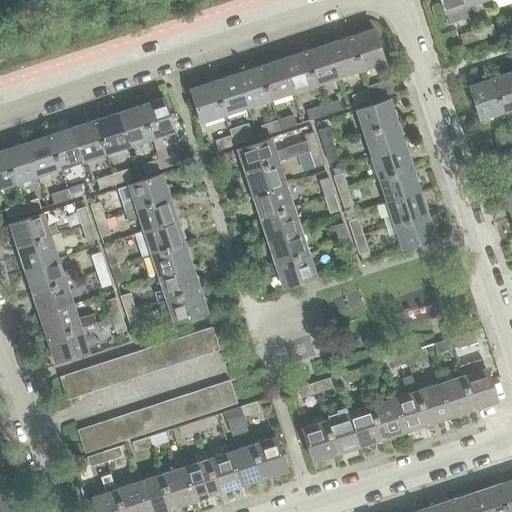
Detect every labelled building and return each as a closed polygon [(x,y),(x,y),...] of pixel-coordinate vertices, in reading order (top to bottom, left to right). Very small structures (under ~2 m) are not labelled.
[(469,15),(466,5),(464,0),(439,0),(443,12),(444,12),(448,22),(469,15)] [(494,33),(491,24),(475,29),(478,39),(494,33)] [(372,28),(348,36),(359,70),(383,62),(372,28)] [(462,44),(478,39),(475,29),(458,35),(462,44)] [(337,77),(359,70),(348,36),(325,43),(337,77)] [(303,51),(314,85),(337,77),(325,43),(303,51)] [(317,93),(314,85),(303,51),(280,58),(291,92),(304,88),(307,96),(317,93)] [(291,92),(280,58),(257,66),(268,100),(291,92)] [(246,107),(268,100),(257,66),(234,73),(246,107)] [(511,70),(490,78),(501,111),(511,107),(511,70)] [(246,107),(234,73),(212,81),(223,114),(246,107)] [(478,119),(501,111),(490,78),(467,86),(478,119)] [(393,92),(388,79),(365,86),(367,90),(370,100),(393,92)] [(200,122),(223,114),(212,81),(189,88),(200,122)] [(370,100),(367,90),(351,96),(354,105),(370,100)] [(173,131),(162,97),(139,104),(150,138),(157,160),(160,169),(176,163),(173,154),(166,157),(159,135),(173,131)] [(355,110),(362,134),(396,123),(388,99),(355,110)] [(337,100),(321,105),(324,115),(341,109),(337,100)] [(127,146),(150,138),(139,104),(116,112),(127,146)] [(308,120),(324,115),(321,105),(305,111),(308,120)] [(116,112),(93,119),(104,153),(127,146),(116,112)] [(295,124),(292,115),(276,120),(279,130),(295,124)] [(104,153),(93,119),(70,127),(81,161),(104,153)] [(263,135),(279,130),(276,120),(259,126),(263,135)] [(362,134),(370,156),(403,145),(396,123),(362,134)] [(228,130),(230,135),(233,145),(252,139),(247,124),(228,130)] [(70,127),(47,134),(58,168),(61,175),(70,172),(68,165),(81,161),(70,127)] [(317,130),(322,146),(332,143),(327,127),(317,130)] [(235,148),(243,172),(277,161),(308,151),(317,148),(312,132),(303,135),(305,141),(273,151),(269,138),(235,148)] [(496,148),(511,142),(511,140),(510,133),(493,138),(496,148)] [(58,168),(47,134),(25,142),(36,176),(58,168)] [(217,150),(233,145),(230,135),(214,140),(217,150)] [(36,176),(25,142),(2,149),(13,183),(36,176)] [(322,146),(327,162),(337,159),(332,143),(322,146)] [(370,156),(377,179),(411,168),(403,145),(370,156)] [(323,164),(317,148),(308,151),(313,167),(323,164)] [(0,187),(13,183),(2,149),(0,149),(0,187)] [(160,169),(157,160),(141,165),(144,174),(160,169)] [(277,161),(243,172),(251,195),(284,184),(277,161)] [(115,184),(131,179),(127,168),(111,174),(115,184)] [(418,191),(411,168),(377,179),(385,202),(418,191)] [(332,176),(337,192),(347,189),(342,173),(332,176)] [(115,184),(111,174),(95,179),(99,189),(115,184)] [(168,197),(160,174),(127,185),(131,199),(120,202),(123,212),(168,197)] [(323,197),(332,194),(327,178),(318,181),(323,197)] [(69,199),(85,193),(82,183),(66,189),(69,199)] [(292,207),(284,184),(251,195),(258,218),(292,207)] [(50,194),(53,204),(69,199),(66,189),(50,194)] [(337,192),(342,208),(352,205),(347,189),(337,192)] [(426,214),(418,191),(385,202),(392,225),(426,214)] [(511,191),(503,195),(511,218),(511,217),(511,191)] [(328,213),(338,210),(332,194),(323,197),(328,213)] [(138,218),(142,231),(176,220),(168,197),(123,212),(126,222),(138,218)] [(23,214),(39,208),(36,198),(20,204),(23,214)] [(89,205),(94,221),(104,218),(99,202),(89,205)] [(23,214),(20,204),(4,209),(7,219),(23,214)] [(75,210),(81,226),(89,223),(84,207),(75,210)] [(292,207),(258,218),(265,241),(299,230),(292,207)] [(8,224),(16,247),(48,236),(41,213),(8,224)] [(434,237),(426,214),(392,225),(400,248),(434,237)] [(104,218),(94,221),(100,237),(109,234),(104,218)] [(362,235),(357,218),(347,222),(352,238),(362,235)] [(176,220),(142,231),(133,234),(140,256),(149,253),(149,254),(183,243),(176,220)] [(89,223),(81,226),(86,242),(95,239),(89,223)] [(338,242),(347,239),(342,223),(333,226),(338,242)] [(299,230),(265,241),(273,263),(306,252),(299,230)] [(352,238),(357,254),(367,251),(362,235),(352,238)] [(56,259),(48,236),(16,247),(23,270),(56,259)] [(352,255),(347,239),(338,242),(343,258),(352,255)] [(149,254),(157,276),(190,265),(183,243),(149,254)] [(104,251),(109,267),(119,264),(113,247),(104,251)] [(94,272),(105,268),(99,252),(89,256),(94,272)] [(314,276),(306,252),(273,263),(280,287),(314,276)] [(23,270),(30,292),(63,282),(63,281),(71,279),(68,270),(60,272),(56,259),(23,270)] [(119,264),(109,267),(115,283),(125,280),(119,264)] [(153,293),(156,302),(198,288),(190,265),(157,276),(161,290),(153,293)] [(100,288),(110,285),(105,268),(94,272),(100,288)] [(71,304),(63,282),(30,292),(38,315),(71,304)] [(172,322),(206,312),(198,288),(156,302),(159,311),(167,308),(172,322)] [(135,309),(129,293),(119,296),(124,313),(135,309)] [(110,318),(120,314),(114,298),(104,301),(110,318)] [(38,315),(45,338),(78,327),(94,322),(91,313),(75,318),(71,304),(38,315)] [(124,313),(130,329),(140,326),(135,309),(124,313)] [(125,331),(120,314),(110,318),(115,334),(125,331)] [(207,353),(218,349),(210,326),(199,330),(207,353)] [(86,351),(78,327),(45,338),(53,361),(86,351)] [(207,353),(199,330),(189,334),(196,357),(207,353)] [(472,331),(450,338),(454,350),(476,343),(472,331)] [(178,337),(185,360),(196,357),(189,334),(178,337)] [(167,341),(174,364),(185,360),(178,337),(167,341)] [(458,365),(454,350),(450,338),(433,344),(436,354),(445,351),(451,367),(458,365)] [(156,344),(164,367),(174,364),(167,341),(156,344)] [(145,348),(153,371),(164,367),(156,344),(145,348)] [(134,351),(142,375),(153,371),(145,348),(134,351)] [(419,348),(403,353),(406,363),(422,357),(419,348)] [(123,355),(131,378),(142,375),(134,351),(123,355)] [(390,368),(406,363),(403,353),(387,358),(390,368)] [(113,359),(120,382),(131,378),(123,355),(113,359)] [(102,362),(109,385),(120,382),(113,359),(102,362)] [(91,366),(98,389),(109,385),(102,362),(91,366)] [(375,362),(358,368),(362,377),(378,372),(375,362)] [(484,368),(471,373),(468,363),(457,367),(460,376),(471,409),(495,401),(484,368)] [(80,369),(88,392),(98,389),(91,366),(80,369)] [(345,383),(362,377),(358,368),(342,373),(345,383)] [(69,373),(77,396),(88,392),(80,369),(69,373)] [(69,373),(58,377),(66,400),(77,396),(69,373)] [(405,394),(392,398),(403,432),(426,424),(415,391),(410,375),(400,378),(405,394)] [(460,376),(438,383),(449,416),(471,409),(460,376)] [(328,378),(312,383),(315,393),(331,387),(328,378)] [(225,406),(235,403),(228,380),(217,384),(225,406)] [(299,398),(315,393),(312,383),(296,388),(299,398)] [(449,416),(438,383),(415,391),(426,424),(449,416)] [(225,406),(217,384),(206,387),(214,410),(225,406)] [(214,410),(206,387),(195,391),(203,414),(214,410)] [(203,414),(195,391),(184,394),(192,417),(203,414)] [(192,417),(184,394),(174,398),(181,421),(192,417)] [(181,421),(174,398),(163,402),(170,424),(181,421)] [(403,432),(392,398),(369,406),(380,439),(403,432)] [(170,424),(163,402),(152,405),(159,428),(170,424)] [(258,411),(254,402),(239,407),(242,416),(258,411)] [(159,428),(152,405),(141,409),(149,431),(159,428)] [(380,439),(369,406),(347,413),(358,446),(380,439)] [(242,416),(239,407),(223,412),(226,421),(227,421),(241,416),(242,416)] [(149,431),(141,409),(130,412),(138,435),(149,431)] [(138,435),(130,412),(119,416),(127,439),(138,435)] [(358,446),(347,413),(324,420),(335,454),(358,446)] [(127,439),(119,416),(108,419),(116,442),(127,439)] [(241,416),(227,421),(231,436),(246,431),(241,416)] [(209,417),(193,422),(196,432),(212,426),(209,417)] [(116,442),(108,419),(98,423),(105,446),(116,442)] [(335,454),(324,420),(301,428),(311,461),(335,454)] [(196,432),(193,422),(177,427),(180,437),(196,432)] [(105,446),(98,423),(87,427),(94,449),(105,446)] [(87,427),(76,430),(83,453),(94,449),(87,427)] [(166,441),(163,432),(147,437),(150,447),(166,441)] [(150,447),(147,437),(131,442),(134,452),(150,447)] [(250,444),(261,478),(285,470),(274,437),(250,444)] [(250,444),(227,452),(239,485),(261,478),(250,444)] [(121,456),(117,446),(101,452),(105,462),(121,456)] [(194,463),(182,467),(193,500),(215,493),(204,459),(201,451),(191,454),(194,463)] [(105,462),(101,452),(85,457),(89,467),(105,462)] [(204,459),(215,493),(239,485),(227,452),(204,459)] [(193,500),(182,467),(159,474),(170,508),(193,500)] [(90,497),(95,511),(120,511),(113,489),(112,489),(107,474),(98,477),(103,492),(90,497)] [(146,511),(157,511),(170,508),(159,474),(136,482),(146,511)] [(511,511),(511,478),(496,484),(505,511),(511,511)] [(113,489),(120,511),(146,511),(136,482),(113,489)] [(505,511),(496,484),(473,491),(479,511),(505,511)] [(454,511),(479,511),(473,491),(450,499),(454,511)] [(0,500),(0,511),(10,511),(6,498),(0,500)] [(429,511),(454,511),(450,499),(427,506),(429,511)]
